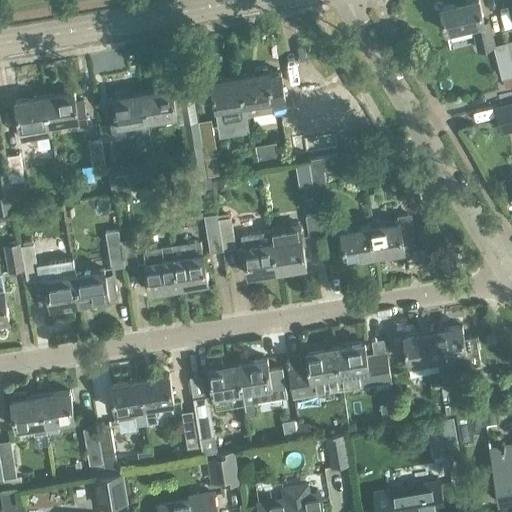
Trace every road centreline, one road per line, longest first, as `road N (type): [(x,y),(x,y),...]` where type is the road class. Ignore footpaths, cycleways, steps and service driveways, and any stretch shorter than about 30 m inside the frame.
road 1 (residential): [(0,364),(509,278)]
road 2 (residential): [(509,278),(348,0)]
road 3 (secondary): [(240,0),(0,43)]
